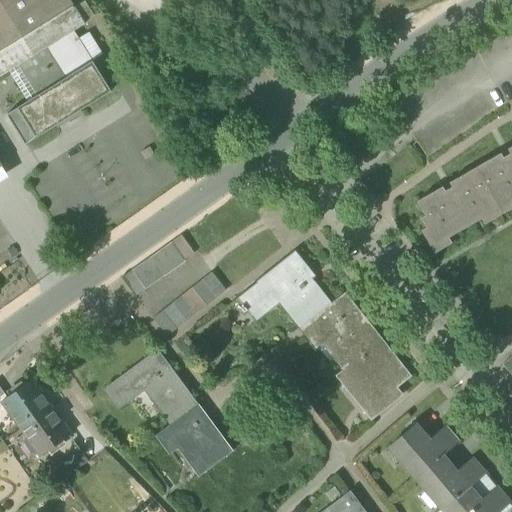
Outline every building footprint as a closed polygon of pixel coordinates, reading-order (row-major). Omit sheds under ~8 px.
[(0,0),(0,77),(10,71),(20,65),(46,49),(74,31),(85,25),(84,23),(75,8),(69,0),(0,0)] [(75,8),(84,23),(95,16),(85,1),(75,8)] [(74,31),(46,49),(65,79),(93,62),(79,39),(74,31)] [(89,33),(79,39),(93,62),(103,56),(89,33)] [(39,95),(65,79),(46,49),(20,65),(39,95)] [(112,92),(93,62),(65,79),(39,95),(28,102),(18,108),(23,117),(37,138),(112,92)] [(39,95),(20,65),(10,71),(28,102),(39,95)] [(7,115),(12,123),(23,117),(18,108),(7,115)] [(37,138),(23,117),(12,123),(26,145),(37,138)] [(500,208),(511,201),(511,146),(508,149),(511,154),(504,158),(501,153),(450,183),(453,187),(445,192),(442,187),(417,201),(425,215),(421,218),(426,228),(422,230),(435,253),(436,252),(433,247),(498,209),(501,215),(503,214),(500,208)] [(2,167),(0,168),(0,183),(9,178),(2,167)] [(181,236),(172,243),(185,261),(195,254),(181,236)] [(186,262),(185,261),(172,243),(161,250),(175,270),(186,262)] [(165,277),(175,270),(161,250),(151,257),(165,277)] [(279,298),(301,327),(332,303),(308,273),(311,271),(297,252),(258,282),(259,284),(241,299),(254,316),(279,298)] [(155,284),(165,277),(151,257),(141,265),(155,284)] [(146,290),(155,284),(141,265),(132,271),(146,290)] [(136,297),(146,290),(132,271),(122,278),(136,297)] [(212,271),(202,279),(217,298),(227,290),(212,271)] [(207,306),(217,298),(202,279),(192,288),(207,306)] [(197,314),(207,306),(192,288),(183,295),(197,314)] [(344,294),(332,303),(301,327),(316,346),(327,338),(349,366),(382,340),(344,294)] [(187,321),(197,314),(183,295),(173,303),(187,321)] [(177,329),(187,321),(173,303),(162,311),(177,329)] [(167,337),(177,329),(162,311),(153,319),(167,337)] [(410,376),(382,340),(349,366),(337,376),(349,391),(356,385),(371,405),(364,410),(371,419),(397,400),(391,392),(410,376)] [(145,387),(172,424),(196,406),(157,354),(107,391),(119,407),(145,387)] [(511,355),(502,364),(511,375),(511,355)] [(2,401),(22,429),(47,411),(41,402),(46,399),(32,380),(2,401)] [(349,391),(364,410),(371,405),(356,385),(349,391)] [(41,402),(47,411),(51,408),(46,399),(41,402)] [(230,453),(196,406),(172,424),(157,435),(169,451),(174,447),(196,478),(230,453)] [(58,417),(51,408),(47,411),(54,420),(58,417)] [(54,420),(47,411),(22,429),(42,457),(71,436),(58,417),(54,420)] [(397,456),(417,478),(442,456),(458,443),(445,428),(430,441),(415,424),(389,447),(391,448),(397,443),(403,451),(397,456)] [(391,448),(397,456),(403,451),(397,443),(391,448)] [(59,466),(67,477),(89,462),(81,451),(59,466)] [(417,478),(443,509),(469,487),(484,474),(472,460),(457,473),(442,456),(417,478)] [(481,501),(469,487),(443,509),(445,511),(499,511),(510,503),(496,488),(481,501)] [(363,511),(350,494),(341,500),(351,511),(363,511)] [(351,511),(341,500),(324,511),(351,511)]
